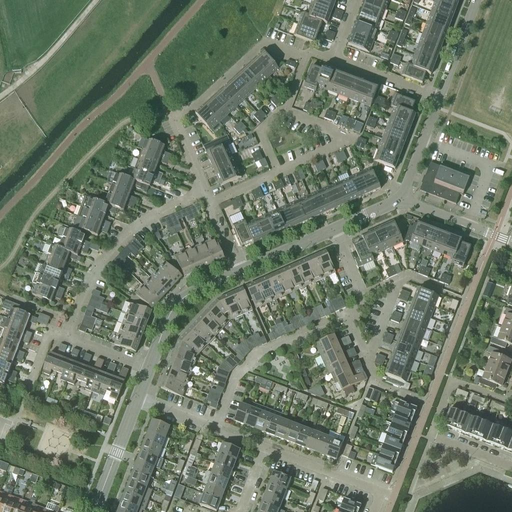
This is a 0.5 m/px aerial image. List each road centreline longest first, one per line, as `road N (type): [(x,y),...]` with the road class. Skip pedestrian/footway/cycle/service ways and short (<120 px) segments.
road 1 (residential): [(67,338),(90,280),(130,230),(202,191)]
road 2 (residential): [(202,191),(175,122),(260,41)]
road 3 (residential): [(214,430),(234,376),(259,354),(351,318)]
road 4 (residential): [(263,448),(382,493),(375,511)]
road 5 (residential): [(277,172),(344,139),(285,111)]
road 6 (tertiary): [(148,370),(174,306),(236,272)]
road 7 (residential): [(431,435),(450,379),(511,401)]
road 8 (tertiary): [(93,511),(136,400)]
